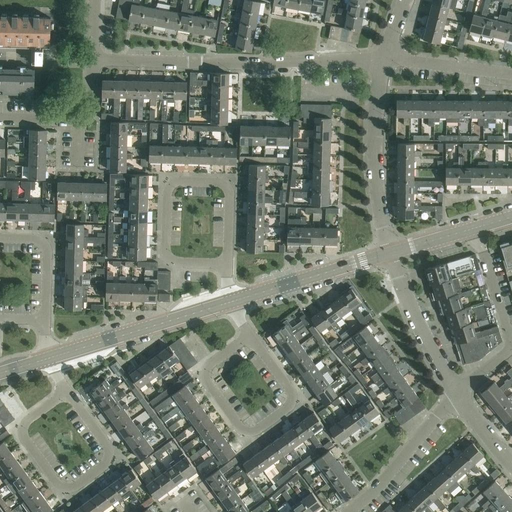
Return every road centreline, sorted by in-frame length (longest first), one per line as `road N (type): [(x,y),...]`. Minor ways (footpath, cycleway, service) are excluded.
road 1 (residential): [(92,61),(386,59)]
road 2 (residential): [(224,264),(170,260),(168,187),(221,183),(229,192),(227,255)]
road 3 (residential): [(249,334),(292,393),(290,405),(254,431),(242,430),(205,379),(206,366)]
road 4 (residential): [(392,253),(372,141),(386,59)]
road 5 (residential): [(66,391),(22,430),(57,483),(74,487),(108,464),(110,448)]
road 6 (residential): [(456,392),(511,344),(476,229)]
road 7 (tertiary): [(51,358),(233,301)]
road 8 (tertiary): [(233,301),(392,253)]
road 9 (residential): [(347,511),(378,488),(456,392)]
road 10 (residential): [(456,392),(392,253)]
road 11 (residential): [(0,119),(84,116),(92,61)]
road 12 (residential): [(386,59),(511,75)]
